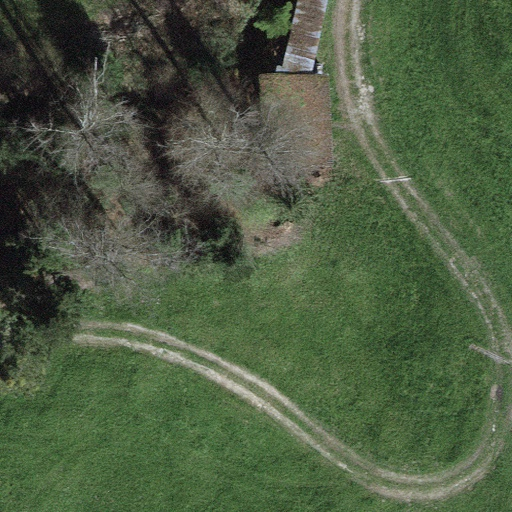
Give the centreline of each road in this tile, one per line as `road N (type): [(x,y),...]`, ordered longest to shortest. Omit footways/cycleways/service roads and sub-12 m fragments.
road 1 (track): [(0,348),(166,370),(441,511)]
road 2 (track): [(511,417),(485,312),(355,135),(350,0)]
